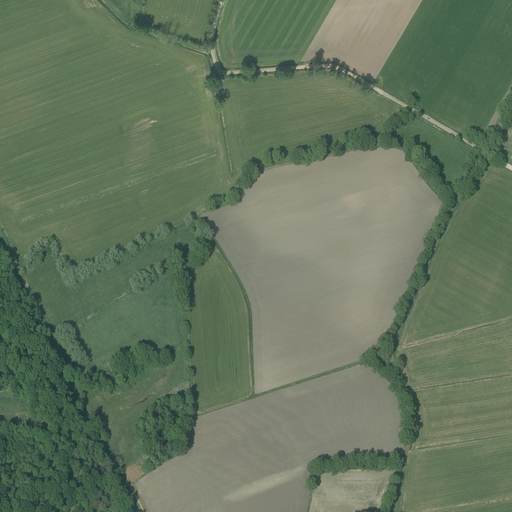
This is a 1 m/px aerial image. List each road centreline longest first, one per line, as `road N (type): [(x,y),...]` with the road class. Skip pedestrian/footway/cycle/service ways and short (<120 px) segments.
road 1 (track): [(481,150),(386,353),(414,422),(384,511)]
road 2 (track): [(221,0),(211,36),(216,74),(335,67),(483,152)]
road 3 (track): [(412,110),(387,140),(256,169),(236,195),(198,216),(198,238),(178,264)]
